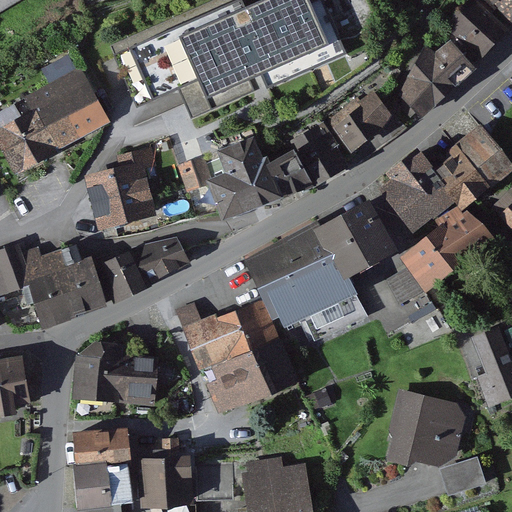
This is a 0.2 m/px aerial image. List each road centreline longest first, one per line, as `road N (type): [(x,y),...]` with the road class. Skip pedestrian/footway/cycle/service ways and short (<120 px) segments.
road 1 (residential): [(57,339),(359,176),(511,47)]
road 2 (residential): [(57,339),(45,511)]
